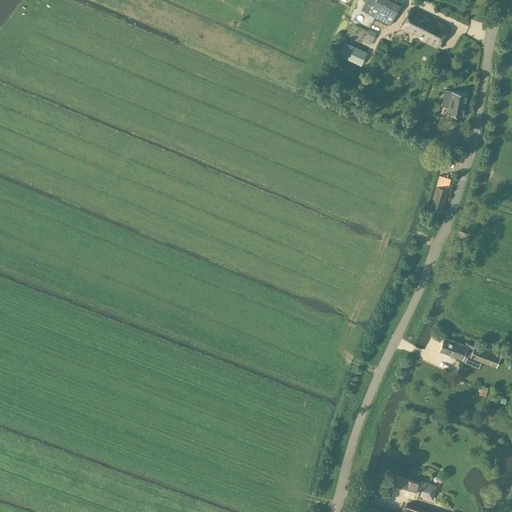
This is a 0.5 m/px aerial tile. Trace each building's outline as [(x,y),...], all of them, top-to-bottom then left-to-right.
[(362,0),(361,0),(356,7),(359,9),(365,2),(362,0)] [(366,2),(361,10),(391,25),(395,16),(388,12),(393,2),(389,0),(362,0),(363,0),(366,2)] [(400,29),(416,36),(438,48),(449,27),(411,8),(400,29)] [(369,29),(366,37),(373,40),(377,32),(369,29)] [(361,65),(367,53),(345,42),(339,55),(361,65)] [(444,94),(443,100),(450,101),(449,107),(448,114),(463,117),(467,94),(445,90),(444,94)] [(458,130),(457,139),(465,140),(466,132),(458,130)] [(442,209),(448,191),(436,187),(430,205),(442,209)] [(444,338),(439,351),(462,359),(464,355),(470,357),(496,366),(500,355),(501,351),(488,347),(487,351),(474,346),(468,344),(467,346),(444,338)] [(481,389),(479,395),(485,397),(487,391),(481,389)] [(421,480),(421,483),(394,475),(389,490),(416,498),(417,495),(433,500),(437,485),(421,480)]
